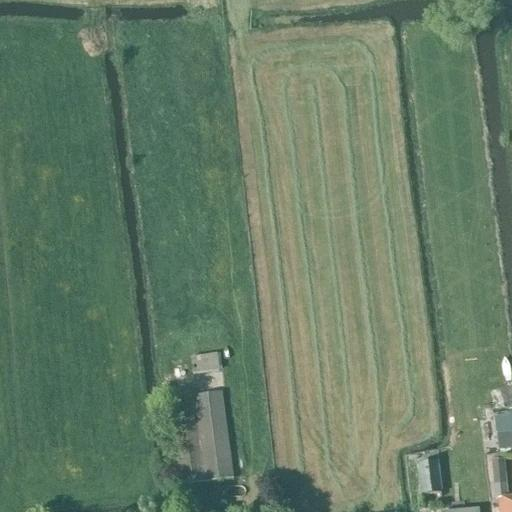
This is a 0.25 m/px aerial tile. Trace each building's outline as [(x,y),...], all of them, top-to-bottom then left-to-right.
[(219,371),(216,356),(190,360),(193,375),(219,371)] [(195,397),(207,483),(233,480),(221,394),(195,397)] [(181,487),(207,483),(195,397),(169,401),(181,487)] [(493,419),(497,452),(511,449),(511,416),(497,418),(493,419)] [(437,463),(417,465),(421,497),(441,495),(437,463)] [(511,511),(511,498),(498,500),(499,511),(511,511)]
